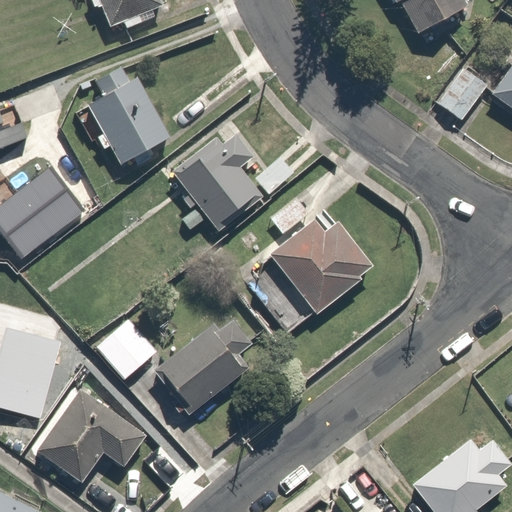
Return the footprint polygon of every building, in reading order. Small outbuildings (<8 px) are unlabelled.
[(91,0),(96,10),(104,6),(116,31),(167,7),(163,0),(91,0)] [(470,0),(396,0),(419,44),(477,13),(470,0)] [(490,83),(465,64),(434,104),(459,123),(490,83)] [(105,98),(89,107),(105,137),(98,141),(104,152),(113,147),(124,168),(170,142),(129,66),(97,84),(105,98)] [(511,72),(494,98),(511,110),(511,72)] [(218,232),(290,175),(277,158),(253,178),(240,162),(253,152),(243,139),(226,152),(217,139),(172,175),(218,232)] [(317,217),(269,253),(276,262),(244,286),(282,336),(373,269),(344,230),(332,239),(317,217)] [(127,383),(161,357),(131,319),(98,346),(127,383)] [(250,375),(216,326),(156,367),(190,416),(250,375)] [(146,441),(79,391),(35,451),(82,486),(107,452),(127,467),(146,441)] [(470,441),(413,481),(435,511),(471,511),(508,487),(499,473),(511,463),(511,460),(499,442),(480,456),(470,441)] [(107,484),(95,501),(110,511),(134,511),(138,507),(107,484)] [(32,511),(0,494),(0,511),(32,511)]
